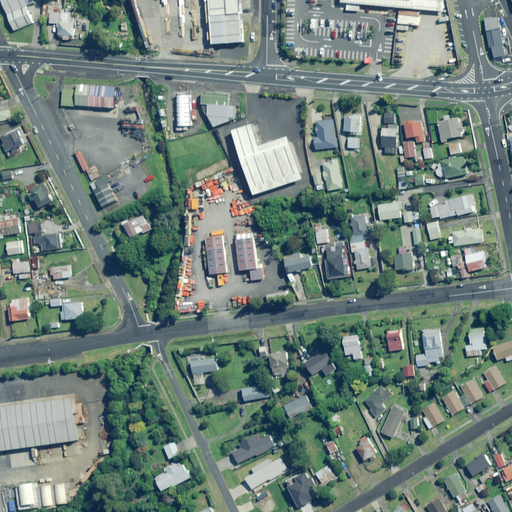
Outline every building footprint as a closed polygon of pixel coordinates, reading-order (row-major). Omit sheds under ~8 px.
[(27,1),(26,0),(0,0),(0,9),(1,12),(21,4),(27,1)] [(202,0),(205,48),(238,46),(234,0),(202,0)] [(336,0),(336,6),(407,9),(407,0),(336,0)] [(21,4),(1,12),(8,29),(28,20),(21,4)] [(60,24),(59,37),(64,38),(64,40),(70,40),(70,36),(75,36),(76,14),(51,12),(50,23),(60,24)] [(409,16),(398,16),(397,28),(408,29),(409,16)] [(501,29),(500,18),(486,20),(488,32),(490,48),(493,47),(494,58),(506,56),(501,29)] [(61,83),(59,103),(108,107),(109,87),(61,83)] [(184,127),(184,93),(170,93),(170,127),(184,127)] [(224,94),(196,93),(196,108),(210,127),(231,120),(231,107),(223,106),(224,94)] [(0,121),(11,119),(9,110),(0,111),(0,121)] [(396,124),(396,113),(385,113),(385,125),(384,125),(383,148),(386,148),(386,153),(397,154),(398,124),(396,124)] [(451,119),(450,115),(445,116),(446,121),(439,122),(442,142),(447,142),(447,139),(464,136),(461,118),(451,119)] [(361,132),(361,116),(346,116),(345,132),(351,132),(351,135),(356,135),(356,132),(361,132)] [(337,147),(333,119),(315,122),(318,138),(315,138),(317,150),(337,147)] [(426,138),(424,121),(406,123),(408,138),(417,137),(417,143),(429,141),(428,137),(426,138)] [(247,196),(296,178),(281,136),(252,147),(244,126),(224,134),(247,196)] [(25,145),(19,131),(2,138),(4,144),(3,144),(7,152),(25,145)] [(364,139),(349,138),(349,148),(352,148),(352,153),(360,153),(360,146),(364,146),(364,139)] [(416,157),(414,141),(404,142),(406,158),(416,157)] [(461,153),(459,144),(449,146),(451,155),(461,153)] [(431,148),(424,149),(426,159),(433,158),(431,148)] [(22,156),(19,149),(13,152),(16,158),(22,156)] [(436,169),(438,178),(446,177),(446,179),(468,174),(464,156),(443,161),(444,168),(436,169)] [(341,189),(337,160),(330,161),(330,163),(323,164),(327,191),(341,189)] [(13,179),(12,171),(3,173),(4,180),(13,179)] [(323,189),(320,174),(314,176),(317,191),(323,189)] [(112,200),(101,176),(87,182),(98,206),(112,200)] [(425,185),(424,176),(411,178),(412,187),(425,185)] [(54,201),(45,183),(32,190),(33,191),(28,194),(32,201),(36,200),(40,209),(54,201)] [(475,213),(472,196),(447,201),(447,204),(431,208),(433,218),(441,216),(441,219),(459,215),(459,216),(475,213)] [(402,218),(400,203),(379,206),(381,220),(402,218)] [(355,250),(366,248),(364,236),(369,235),(366,215),(353,217),(355,235),(350,235),(352,252),(355,252),(355,250)] [(15,219),(14,216),(6,217),(6,220),(0,220),(0,238),(4,238),(4,236),(22,233),(20,219),(15,219)] [(128,221),(122,223),(127,234),(129,233),(131,238),(143,232),(144,233),(152,230),(149,223),(147,224),(143,216),(128,223),(128,221)] [(39,233),(38,222),(29,223),(30,234),(39,233)] [(441,238),(438,222),(428,224),(431,240),(441,238)] [(464,229),(464,231),(453,232),(454,246),(483,243),(482,229),(470,230),(470,228),(464,229)] [(329,242),(327,229),(316,231),(318,244),(329,242)] [(422,244),(420,229),(414,230),(415,245),(422,244)] [(351,277),(348,258),(345,231),(338,232),(338,239),(336,239),(337,247),(328,249),(329,260),(327,260),(329,279),(351,277)] [(253,268),(249,233),(232,234),(236,269),(253,268)] [(43,251),(62,248),(60,234),(34,238),(35,244),(42,243),(43,251)] [(221,271),(217,236),(200,238),(204,273),(221,271)] [(24,253),(22,241),(7,243),(9,255),(24,253)] [(406,247),(400,248),(400,255),(396,255),(397,271),(414,269),(413,253),(406,254),(406,247)] [(355,250),(355,252),(357,270),(372,268),(370,255),(369,255),(368,248),(366,248),(355,250)] [(487,262),(484,251),(466,256),(470,272),(486,268),(485,262),(487,262)] [(302,258),(301,253),(285,258),(289,274),(312,268),(309,256),(302,258)] [(463,262),(460,254),(451,257),(454,268),(459,266),(462,279),(469,277),(464,262),(463,262)] [(20,263),(19,259),(13,260),(14,274),(30,272),(29,262),(20,263)] [(72,277),(71,266),(50,268),(51,275),(54,275),(54,280),(72,277)] [(290,290),(285,274),(279,276),(285,292),(290,290)] [(287,293),(267,295),(267,302),(287,300),(287,293)] [(14,300),(15,302),(11,303),(12,306),(10,307),(12,322),(30,319),(29,310),(33,310),(33,305),(29,305),(28,298),(14,300)] [(86,309),(84,309),(83,303),(63,305),(64,312),(62,312),(62,320),(84,318),(84,317),(86,316),(86,309)] [(426,355),(417,356),(418,367),(445,364),(441,329),(423,331),(426,355)] [(486,350),(486,329),(471,330),(471,346),(467,346),(467,356),(481,356),(480,350),(486,350)] [(405,350),(402,330),(388,332),(390,352),(405,350)] [(362,359),(360,337),(345,339),(347,355),(354,355),(354,360),(362,359)] [(511,359),(511,341),(494,348),(498,361),(507,358),(508,361),(511,359)] [(271,355),(269,346),(259,348),(261,357),(271,355)] [(334,365),(327,352),(307,363),(314,375),(325,369),(326,370),(334,365)] [(290,376),(285,353),(269,356),(274,377),(283,375),(283,378),(290,376)] [(218,371),(217,358),(192,362),(195,385),(202,384),(201,373),(218,371)] [(375,377),(375,358),(365,358),(365,377),(375,377)] [(415,376),(413,365),(403,367),(404,377),(415,376)] [(507,383),(496,366),(484,373),(489,381),(485,383),(491,393),(507,383)] [(459,399),(465,408),(484,397),(473,380),(462,387),(466,395),(459,399)] [(265,398),(263,386),(243,389),(245,401),(265,398)] [(387,391),(383,387),(365,401),(372,409),(370,410),(376,417),(385,409),(381,404),(393,395),(388,390),(387,391)] [(465,408),(459,399),(455,391),(443,398),(453,415),(465,408)] [(314,408),(307,395),(286,406),(292,419),(314,408)] [(0,407),(0,450),(74,440),(68,398),(0,407)] [(445,421),(435,403),(423,410),(427,418),(424,420),(430,430),(445,421)] [(407,412),(395,406),(382,432),(393,438),(407,412)] [(420,429),(419,419),(411,419),(412,429),(420,429)] [(344,433),(340,425),(334,428),(338,436),(344,433)] [(373,446),(369,440),(357,447),(366,461),(375,455),(371,448),(373,446)] [(339,451),(334,441),(327,444),(332,454),(339,451)] [(180,455),(175,443),(164,447),(169,459),(180,455)] [(506,465),(502,454),(495,457),(500,468),(506,465)] [(492,466),(485,455),(467,466),(474,477),(492,466)] [(511,479),(511,461),(511,462),(511,465),(504,469),(506,472),(503,473),(508,482),(511,479)] [(163,472),(151,478),(158,491),(187,475),(180,462),(175,465),(173,462),(161,468),(163,472)] [(338,478),(330,465),(317,474),(324,484),(327,482),(329,484),(338,478)] [(467,491),(457,474),(445,481),(455,498),(467,491)] [(487,489),(484,483),(476,488),(479,493),(487,489)] [(53,486),(33,488),(34,500),(55,497),(53,486)] [(509,511),(501,496),(488,502),(493,511),(509,511)]
